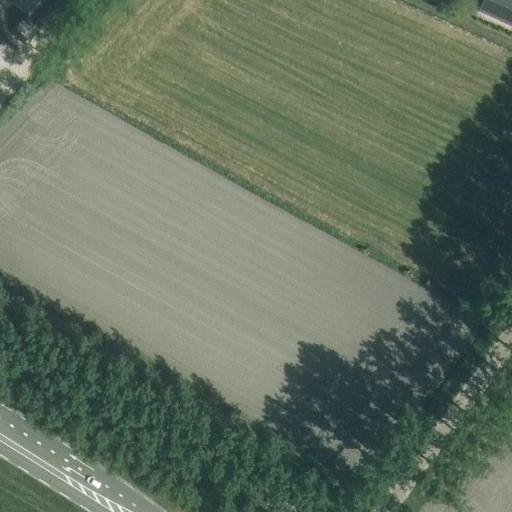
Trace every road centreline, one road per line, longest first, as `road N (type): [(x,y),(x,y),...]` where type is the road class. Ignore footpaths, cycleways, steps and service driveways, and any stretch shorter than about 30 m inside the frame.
road 1 (unclassified): [(287,511),(0,348)]
road 2 (unclassified): [(383,511),(511,329)]
road 3 (secondary): [(120,511),(0,436)]
road 4 (track): [(95,0),(0,95)]
